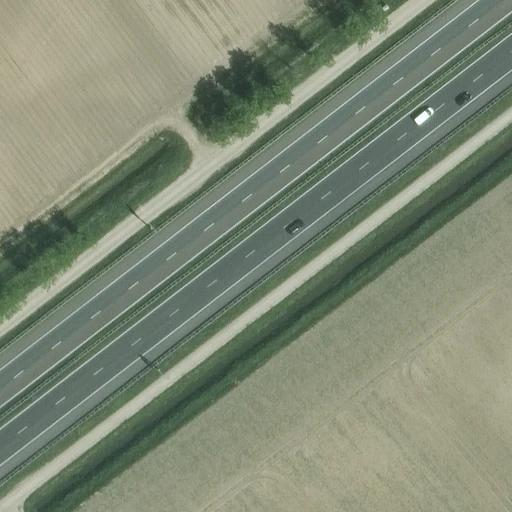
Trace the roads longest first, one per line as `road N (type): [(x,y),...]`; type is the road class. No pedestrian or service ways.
road 1 (motorway): [(0,445),(511,50)]
road 2 (unclassified): [(0,509),(511,115)]
road 3 (motorway): [(504,0),(0,389)]
road 4 (unclassified): [(0,335),(434,0)]
